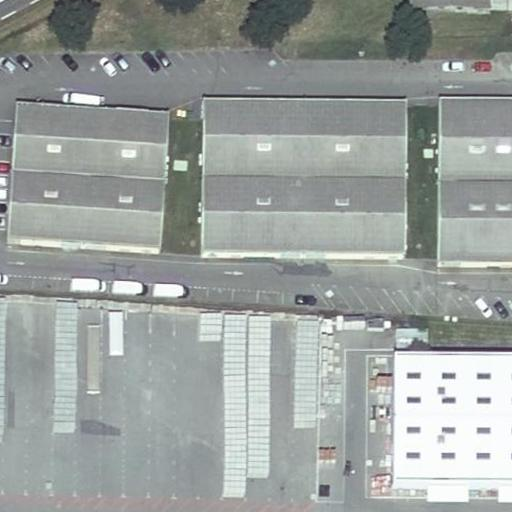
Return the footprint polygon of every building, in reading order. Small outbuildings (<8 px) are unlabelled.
[(492,9),(492,0),(412,0),(412,9),(492,9)] [(511,105),(433,106),(433,273),(511,273),(511,105)] [(396,261),(397,107),(196,106),(194,259),(396,261)] [(7,125),(10,126),(23,114),(23,111),(8,110),(7,125)] [(15,244),(15,247),(153,256),(161,120),(23,111),(23,114),(10,126),(7,125),(1,231),(3,231),(15,244)] [(1,231),(0,240),(0,245),(15,247),(15,244),(3,231),(1,231)] [(8,306),(8,362),(25,362),(25,321),(22,321),(22,307),(8,306)] [(273,344),(293,344),(294,314),(273,313),(273,344)] [(315,338),(319,318),(300,314),(297,334),(315,338)] [(26,490),(46,491),(52,321),(33,320),(29,417),(26,490)] [(399,346),(425,345),(425,330),(398,331),(399,346)] [(511,361),(388,360),(388,489),(511,489),(511,361)]
